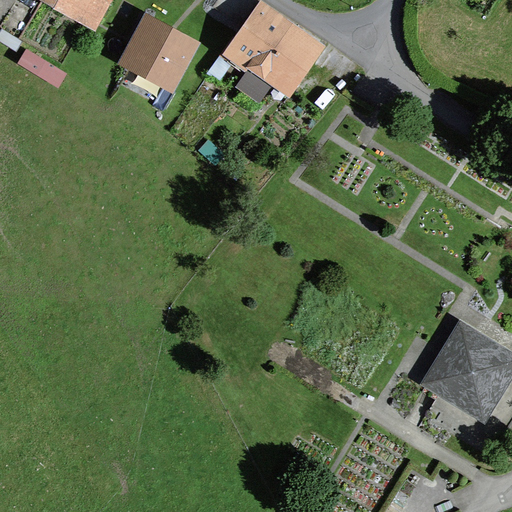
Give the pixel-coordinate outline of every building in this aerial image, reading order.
[(100,0),(65,0),(93,14),(100,0)] [(232,54),(249,66),(253,61),(270,36),(279,42),(287,31),(260,12),(232,54)] [(170,82),(190,46),(148,23),(128,60),(170,82)] [(270,36),(253,61),(249,66),(237,84),(259,100),(275,77),(286,84),(311,48),(287,31),(279,42),(270,36)] [(20,62),(61,86),(69,71),(28,47),(20,62)] [(453,339),(430,376),(441,381),(446,380),(450,377),(463,385),(485,379),(494,384),(499,385),(504,382),(511,369),(511,356),(475,334),(453,339)]
